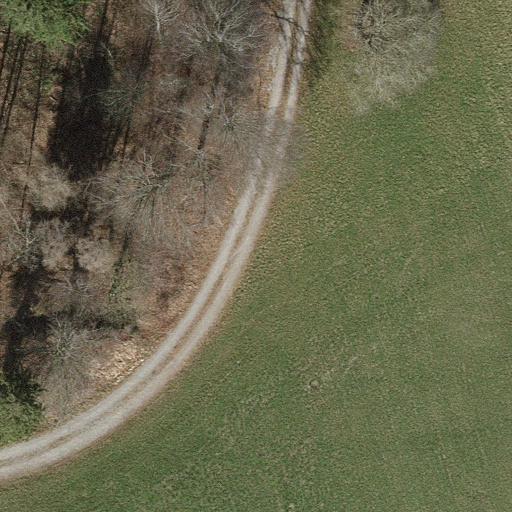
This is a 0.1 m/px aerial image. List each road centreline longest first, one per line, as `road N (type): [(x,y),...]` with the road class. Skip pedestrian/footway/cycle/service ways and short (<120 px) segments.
road 1 (track): [(296,0),(266,173),(208,299),(119,405),(52,446),(0,462)]
road 2 (track): [(222,273),(135,214),(0,96)]
